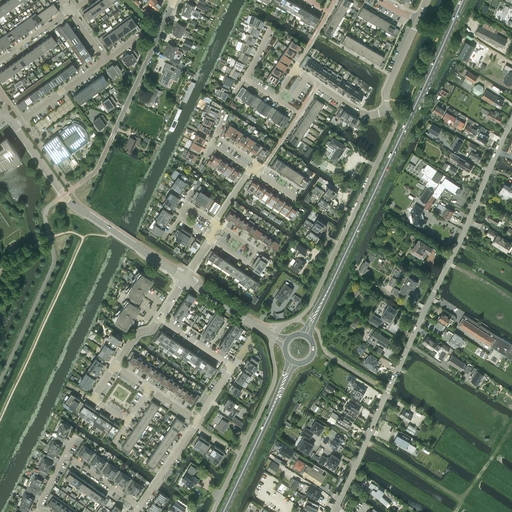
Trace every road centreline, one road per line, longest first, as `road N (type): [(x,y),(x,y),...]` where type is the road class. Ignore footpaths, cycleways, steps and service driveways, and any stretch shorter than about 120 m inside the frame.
road 1 (unclassified): [(333,511),(511,120)]
road 2 (primary): [(304,335),(460,5)]
road 3 (unclassified): [(273,336),(309,304),(394,127),(384,109)]
road 4 (residential): [(173,1),(95,171)]
road 5 (primary): [(223,511),(292,362)]
road 6 (residential): [(197,421),(232,367),(159,321)]
road 7 (tertiary): [(113,231),(69,200),(15,125)]
road 8 (unclassified): [(240,453),(274,378),(273,336)]
